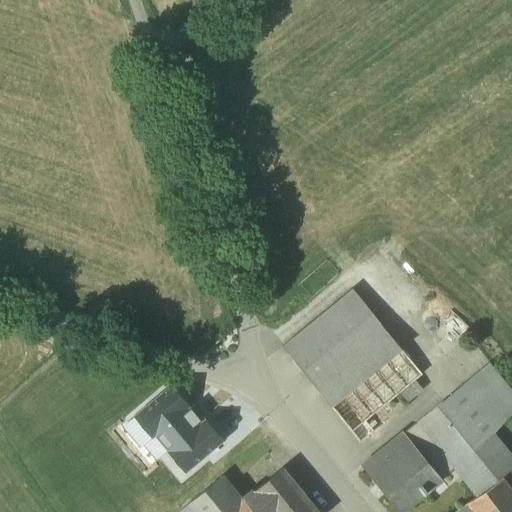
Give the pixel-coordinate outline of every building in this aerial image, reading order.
[(352,289),(281,347),(301,372),(372,314),(352,289)] [(372,314),(301,372),(351,432),(364,421),(365,421),(421,374),(372,314)] [(504,381),(489,362),(478,370),(494,389),(504,381)] [(478,370),(442,401),(476,445),(492,432),(511,411),(511,390),(504,381),(494,389),(478,370)] [(205,420),(197,426),(184,411),(188,407),(171,386),(135,417),(152,437),(156,434),(169,450),(167,452),(186,473),(223,442),(205,420)] [(442,401),(417,421),(454,467),(476,496),(485,489),(510,471),(511,468),(511,457),(492,432),(476,445),(442,401)] [(364,421),(351,432),(359,442),(373,431),(364,421)] [(454,467),(417,421),(401,434),(439,479),(454,467)] [(401,434),(362,466),(400,511),(423,493),(423,494),(425,492),(424,491),(439,479),(401,434)] [(281,469),(241,502),(249,511),(278,511),(302,494),(281,469)] [(221,477),(178,511),(210,511),(233,493),(221,477)] [(511,511),(511,498),(500,481),(487,490),(485,489),(476,496),(468,502),(475,511),(511,511)] [(249,511),(241,502),(233,493),(210,511),(249,511)] [(316,511),(302,494),(278,511),(316,511)]
